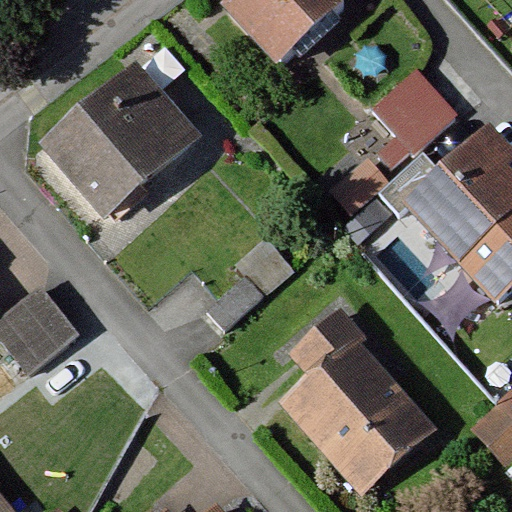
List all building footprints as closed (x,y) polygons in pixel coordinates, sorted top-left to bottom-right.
[(223,0),(217,6),(272,65),(340,0),(223,0)] [(198,136),(131,60),(35,143),(102,219),(198,136)] [(418,68),(374,109),(396,133),(373,155),(390,173),(457,110),(418,68)] [(511,152),(485,124),(396,207),(491,309),(511,289),(511,177),(503,168),(511,160),(511,152)] [(37,287),(0,315),(0,341),(23,372),(73,333),(37,287)] [(337,310),(286,355),(303,374),(273,400),(355,492),(431,425),(355,340),(360,336),(337,310)] [(511,385),(468,428),(503,464),(511,454),(511,385)] [(165,511),(163,509),(160,511),(225,511),(215,500),(200,511),(165,511)] [(61,511),(51,502),(42,511),(61,511)]
